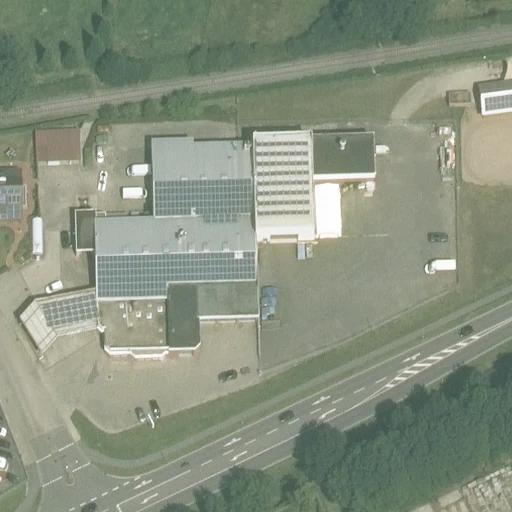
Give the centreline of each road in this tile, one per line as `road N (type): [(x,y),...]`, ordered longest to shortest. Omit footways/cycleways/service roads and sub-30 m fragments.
road 1 (secondary): [(511,319),(124,511)]
road 2 (residential): [(0,342),(82,511)]
